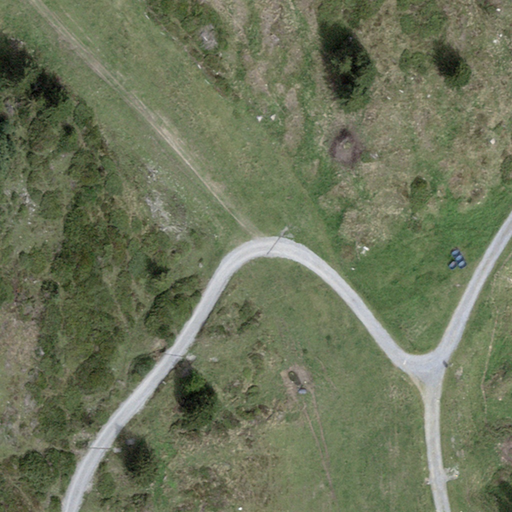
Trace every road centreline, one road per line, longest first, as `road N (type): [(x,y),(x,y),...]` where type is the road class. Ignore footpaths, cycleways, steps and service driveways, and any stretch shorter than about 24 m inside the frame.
road 1 (track): [(281,246),(247,251),(210,295),(88,464),(72,511)]
road 2 (track): [(281,246),(349,293),(407,365)]
road 3 (track): [(446,353),(511,225)]
road 4 (track): [(444,511),(429,384)]
